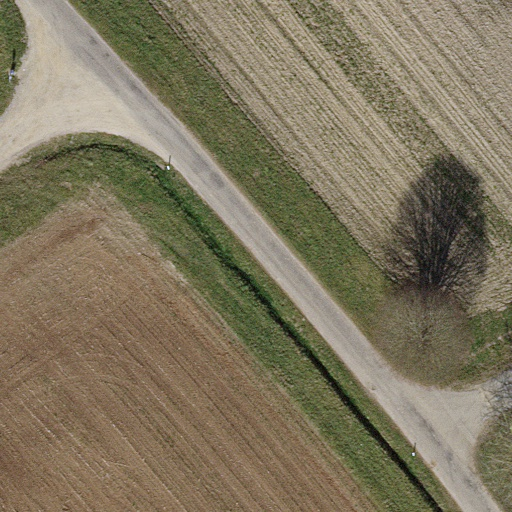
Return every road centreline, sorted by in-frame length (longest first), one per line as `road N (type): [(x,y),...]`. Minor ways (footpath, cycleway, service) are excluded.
road 1 (track): [(48,0),(330,315),(485,511)]
road 2 (track): [(105,65),(0,150)]
